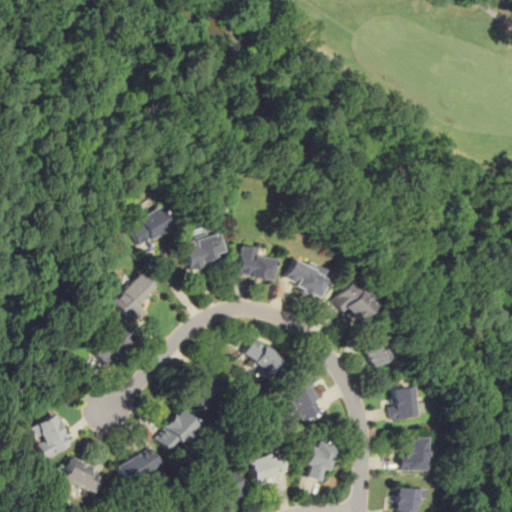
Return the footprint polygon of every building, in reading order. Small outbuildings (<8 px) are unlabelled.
[(134,247),(166,225),(153,204),(120,226),(134,247)] [(177,243),(186,269),(222,256),(212,229),(177,243)] [(232,275),(268,279),(271,259),(252,257),(254,247),(236,245),(232,275)] [(315,297),(325,274),(287,258),(277,281),(315,297)] [(153,288),(136,272),(108,300),(128,320),(140,308),(136,304),(153,288)] [(326,299),(353,324),(371,304),(344,279),(326,299)] [(88,351),(103,365),(129,339),(115,324),(88,351)] [(366,366),(384,358),(371,330),(353,338),(366,366)] [(278,354),(245,338),(237,356),(269,372),(278,354)] [(185,396),(199,411),(224,385),(210,371),(185,396)] [(280,389),(296,422),(318,411),(302,379),(280,389)] [(383,388),(386,417),(409,415),(407,387),(383,388)] [(149,436),(167,454),(193,426),(175,408),(149,436)] [(38,438),(31,440),(37,457),(65,447),(53,413),(32,420),(38,438)] [(394,469),(419,469),(419,436),(394,436),(394,469)] [(320,481),(330,445),(308,440),(298,476),(320,481)] [(111,465),(121,484),(156,465),(145,446),(111,465)] [(283,471),(273,449),(241,463),(251,486),(283,471)] [(88,496),(99,471),(67,457),(55,481),(88,496)] [(216,508),(240,495),(227,470),(203,483),(216,508)] [(408,511),(408,499),(419,499),(419,487),(391,487),(391,511),(408,511)]
